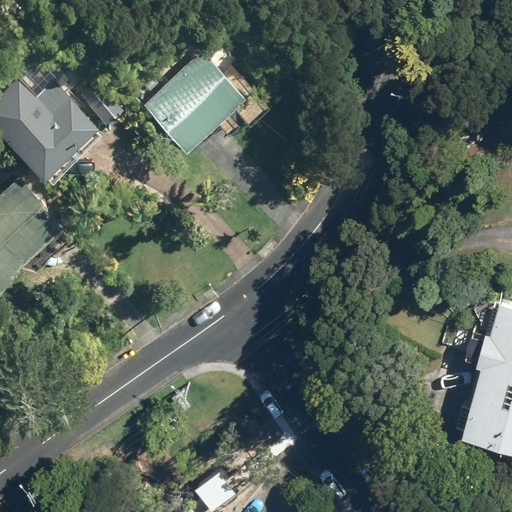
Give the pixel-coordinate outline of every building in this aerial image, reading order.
[(145,101),(188,144),(217,116),(234,134),(269,101),(231,63),(225,69),(203,45),(145,101)] [(47,166),(55,174),(99,128),(94,123),(99,118),(54,73),(37,91),(17,71),(0,88),(0,123),(46,168),(47,166)] [(81,91),(98,108),(111,96),(99,83),(91,90),(87,86),(81,91)] [(0,284),(21,258),(37,266),(70,233),(59,221),(63,217),(20,172),(0,191),(0,284)] [(472,428),(511,437),(511,301),(504,299),(498,327),(491,326),(472,402),(468,402),(463,421),(473,424),(472,428)]
